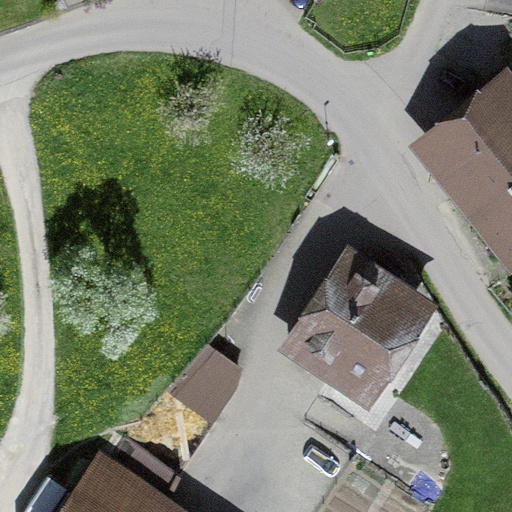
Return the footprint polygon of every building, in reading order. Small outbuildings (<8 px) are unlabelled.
[(511,258),(511,72),(509,70),(417,140),(510,260),(511,258)] [(431,304),(345,250),(282,349),(369,404),(431,304)] [(172,380),(212,413),(249,369),(210,336),(172,380)] [(161,381),(114,452),(169,488),(216,417),(161,381)] [(187,511),(98,452),(57,511),(187,511)]
